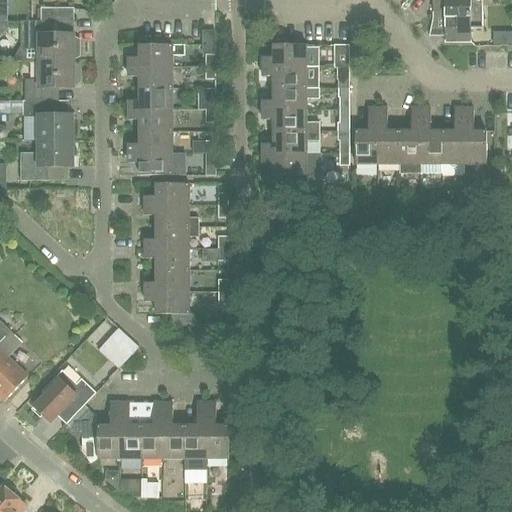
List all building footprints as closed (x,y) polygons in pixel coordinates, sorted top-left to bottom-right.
[(0,0),(0,21),(8,22),(7,0),(0,0)] [(482,0),(433,0),(433,15),(433,20),(445,20),(445,43),(471,43),(471,29),(483,29),(482,0)] [(41,9),(41,21),(53,21),(74,21),(74,9),(41,9)] [(8,22),(0,21),(0,37),(8,29),(8,22)] [(80,57),(80,41),(74,38),(74,35),(53,35),(53,21),(41,21),(33,21),(21,21),(21,46),(13,62),(39,61),(74,61),(74,60),(80,57)] [(216,43),(216,31),(203,31),(203,43),(216,43)] [(184,45),(173,45),(140,46),(140,58),(129,58),(129,68),(173,68),(173,57),(184,56),(184,45)] [(307,68),(307,55),(313,55),(313,45),(307,46),(274,46),(274,58),(264,58),(264,68),(307,68)] [(335,68),(337,68),(350,68),(350,46),(335,46),(335,68)] [(206,68),(216,68),(216,55),(206,55),(206,68)] [(80,82),(80,66),(74,64),(74,61),(39,61),(39,80),(26,80),(26,102),(51,102),(54,102),(54,88),(74,88),(74,85),(80,82)] [(173,89),(173,68),(129,68),(129,77),(140,77),(140,89),(173,89)] [(216,80),(216,68),(206,68),(206,80),(216,80)] [(314,80),(307,80),(307,68),(264,68),(264,77),(274,77),(274,89),(314,89),(314,80)] [(350,68),(337,68),(337,89),(350,89),(350,68)] [(173,111),(173,89),(140,89),(140,101),(129,101),(129,111),(173,111)] [(307,111),(307,99),(319,100),(319,90),(314,90),(314,89),(274,89),(274,102),(263,102),(263,111),(307,111)] [(206,98),(206,111),(217,111),(217,98),(206,98)] [(340,98),(340,111),(350,111),(350,108),(350,98),(340,98)] [(74,141),(74,116),(51,116),(51,102),(26,102),(23,102),(23,141),(38,141),(74,141)] [(378,165),(378,108),(369,108),(369,132),(356,132),(356,165),(378,165)] [(400,165),(399,132),(387,132),(387,108),(378,108),(378,165),(400,165)] [(443,165),(443,132),(431,132),(431,108),(421,109),(421,165),(421,175),(443,175),(443,165)] [(465,165),(465,108),(455,108),(455,132),(443,132),(443,165),(443,175),(465,175),(465,165)] [(465,165),(487,165),(487,132),(474,132),(474,108),(465,108),(465,165)] [(421,165),(421,109),(412,109),(412,132),(399,132),(400,165),(400,175),(421,175),(421,165)] [(173,132),(173,111),(129,111),(129,120),(140,120),(140,132),(173,132)] [(217,111),(206,111),(206,123),(217,123),(217,111)] [(320,123),(307,124),(307,111),(263,111),(263,120),(274,120),(274,133),(320,133),(320,123)] [(350,123),(350,111),(340,111),(340,123),(350,123)] [(173,154),(173,137),(173,132),(140,132),(140,145),(129,145),(129,154),(173,154)] [(307,154),(307,142),(319,142),(320,133),(274,133),(274,145),(263,145),(263,154),(307,154)] [(74,167),(74,141),(38,141),(38,158),(20,158),(20,181),(30,181),(48,181),(48,167),(74,167)] [(206,154),(217,154),(217,142),(206,142),(206,154)] [(337,142),(337,154),(350,154),(350,142),(337,142)] [(186,154),(173,154),(129,154),(129,164),(140,164),(140,176),(186,176),(186,154)] [(217,176),(217,167),(217,154),(206,154),(206,176),(217,176)] [(322,185),(322,154),(307,154),(263,154),(263,164),(274,164),(274,176),(277,176),(295,176),(295,185),(322,185)] [(350,154),(337,154),(337,167),(350,167),(350,165),(350,154)] [(190,206),(190,184),(157,184),(157,197),(146,197),(146,206),(190,206)] [(219,206),(228,206),(228,194),(219,194),(219,206)] [(199,219),(190,218),(190,206),(146,206),(146,216),(157,216),(157,228),(199,228),(199,219)] [(228,206),(219,206),(219,219),(228,219),(228,206)] [(190,249),(190,237),(199,238),(199,228),(157,228),(157,240),(146,240),(146,249),(190,249)] [(219,249),(228,249),(228,237),(219,237),(219,249)] [(190,271),(190,249),(146,249),(146,259),(157,259),(157,271),(190,271)] [(228,249),(219,249),(219,262),(228,262),(228,249)] [(136,276),(135,259),(123,260),(125,277),(136,276)] [(190,293),(190,271),(157,271),(157,283),(146,283),(146,293),(190,293)] [(219,280),(219,293),(228,293),(228,280),(219,280)] [(190,315),(190,293),(146,293),(145,302),(157,302),(157,315),(171,315),(190,315)] [(228,293),(219,293),(219,305),(228,305),(228,293)] [(0,320),(0,343),(11,332),(0,320)] [(23,343),(11,332),(0,343),(0,350),(0,351),(0,397),(4,401),(27,377),(8,359),(23,343)] [(46,395),(34,407),(52,424),(71,403),(79,412),(97,393),(82,379),(77,385),(63,371),(43,392),(46,395)] [(99,459),(121,459),(120,403),(111,403),(111,426),(98,426),(94,422),(98,418),(89,410),(71,428),(82,439),(82,452),(91,464),(99,460),(99,459)] [(142,459),(142,426),(130,426),(130,403),(120,403),(121,459),(142,459)] [(164,459),(163,403),(154,403),(154,426),(142,426),(142,459),(164,459)] [(185,459),(185,426),(173,426),(173,403),(163,403),(164,459),(185,459)] [(207,459),(207,403),(197,403),(197,426),(185,426),(185,459),(185,471),(208,471),(208,459),(207,459)] [(229,459),(229,426),(216,426),(216,403),(207,403),(207,459),(208,459),(229,459)] [(107,481),(120,491),(120,473),(111,472),(107,477),(107,481)] [(142,484),(143,498),(159,499),(159,483),(147,483),(147,479),(142,479),(142,483),(142,484)] [(21,511),(27,506),(17,497),(17,495),(17,492),(17,490),(15,488),(13,487),(11,487),(9,487),(7,488),(4,486),(3,487),(0,490),(0,511),(21,511)]
